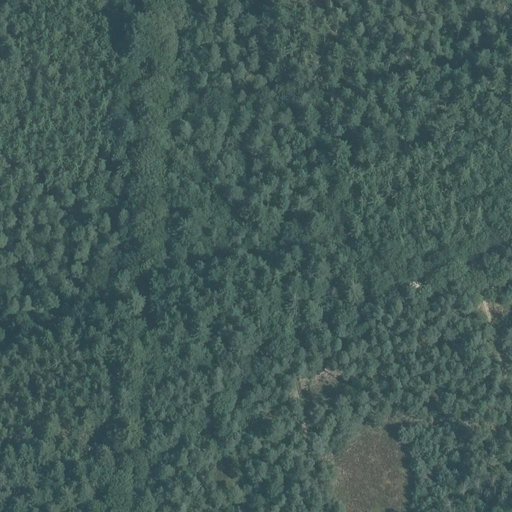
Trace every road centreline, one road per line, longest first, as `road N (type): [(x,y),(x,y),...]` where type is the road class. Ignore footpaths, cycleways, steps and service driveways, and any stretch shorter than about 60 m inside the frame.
road 1 (track): [(154,0),(140,138),(142,275)]
road 2 (track): [(304,0),(339,233),(356,251)]
road 3 (track): [(142,275),(146,352),(134,511)]
road 4 (track): [(118,511),(283,353)]
road 5 (track): [(142,275),(326,256)]
road 6 (track): [(283,353),(321,511)]
road 7 (track): [(283,353),(418,289)]
road 8 (track): [(0,277),(63,264),(142,275)]
road 9 (track): [(511,402),(473,268)]
